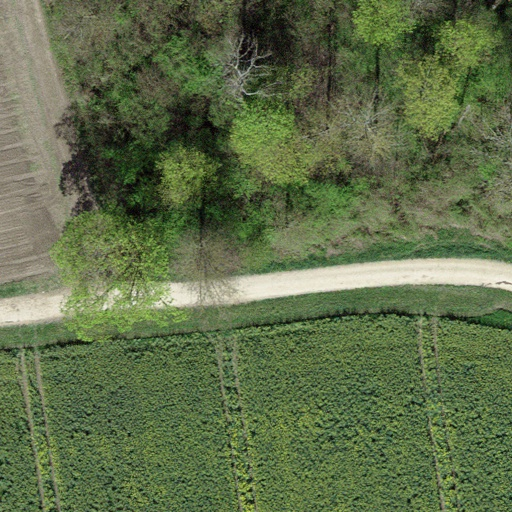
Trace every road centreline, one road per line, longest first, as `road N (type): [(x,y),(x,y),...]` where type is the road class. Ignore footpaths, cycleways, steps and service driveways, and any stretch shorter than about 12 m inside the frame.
road 1 (track): [(46,0),(97,180),(224,290)]
road 2 (track): [(224,290),(511,283)]
road 3 (track): [(0,315),(224,290)]
